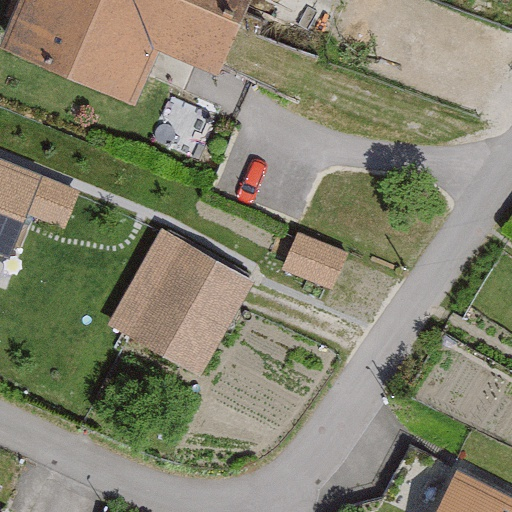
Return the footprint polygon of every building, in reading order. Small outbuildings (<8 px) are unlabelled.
[(267,0),(33,0),(19,33),(151,88),(169,48),(235,76),(267,0)] [(0,259),(7,263),(39,182),(0,166),(0,259)] [(32,218),(64,231),(80,193),(48,180),(32,218)] [(260,272),(185,232),(132,333),(208,372),(260,272)] [(283,272),(333,292),(348,255),(298,234),(283,272)] [(511,511),(511,473),(438,437),(411,492),(452,511),(511,511)] [(0,511),(29,511),(30,511),(0,497),(0,511)]
